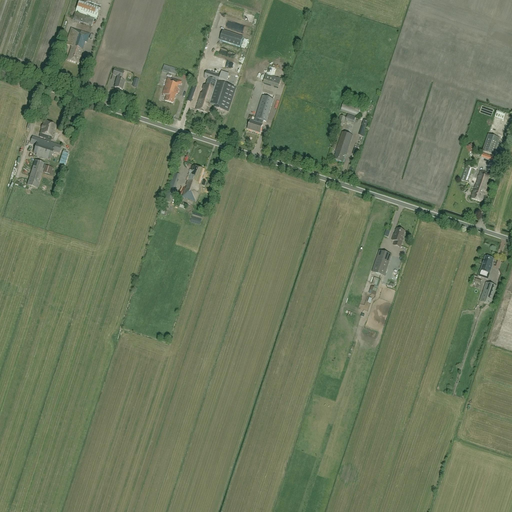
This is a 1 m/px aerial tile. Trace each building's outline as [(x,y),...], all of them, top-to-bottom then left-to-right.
[(96,20),(97,16),(100,7),(79,0),(75,12),(95,18),(94,19),(96,20)] [(82,16),(79,23),(89,27),(92,20),(82,16)] [(89,34),(70,28),(65,45),(72,47),(67,61),(78,64),(83,47),(84,47),(85,42),(86,43),(89,34)] [(243,38),(223,32),(220,41),(240,48),(243,38)] [(236,54),(210,46),(209,50),(235,58),(236,54)] [(175,75),(176,69),(164,66),(162,71),(175,75)] [(124,72),(114,70),(112,75),(117,76),(115,82),(116,82),(114,88),(122,90),(124,82),(121,81),(122,78),(124,72)] [(220,76),(206,71),(204,78),(208,79),(206,86),(204,85),(195,110),(207,114),(209,109),(211,110),(212,105),(215,106),(214,108),(228,112),(236,88),(226,85),(229,75),(221,72),(220,76)] [(278,89),(281,80),(266,75),(263,84),(278,89)] [(180,86),(181,82),(167,78),(162,94),(166,96),(165,101),(173,103),(176,94),(177,95),(179,89),(178,88),(178,85),(180,86)] [(191,103),(196,87),(192,86),(187,102),(191,103)] [(266,122),(273,100),(262,96),(254,122),(250,121),(247,130),(260,134),(262,125),(263,121),(266,122)] [(341,110),(358,116),(360,109),(343,103),(341,110)] [(495,117),(503,120),(506,113),(497,110),(495,117)] [(353,124),(355,118),(347,115),(345,121),(353,124)] [(342,127),(345,118),(340,116),(337,125),(342,127)] [(364,121),(359,135),(363,137),(369,123),(364,121)] [(50,143),(55,126),(44,122),(40,137),(46,139),(45,141),(32,137),(30,144),(35,146),(33,153),(36,154),(35,156),(47,159),(48,158),(51,159),(53,151),(59,153),(61,146),(50,143)] [(346,156),(352,136),(342,133),(335,152),(336,153),(334,160),(343,163),(345,156),(346,156)] [(494,155),(500,139),(488,135),(482,151),(494,155)] [(465,146),(469,153),(470,153),(471,154),(473,153),(472,152),(475,150),(471,143),(465,146)] [(65,166),(68,154),(66,153),(63,152),(59,164),(65,166)] [(483,153),(481,157),(495,162),(496,158),(483,153)] [(37,189),(45,164),(35,161),(27,185),(37,189)] [(466,166),(461,181),(469,183),(474,169),(476,170),(478,166),(473,164),(468,163),(467,166),(466,166)] [(51,174),(53,174),(53,173),(51,172),(53,168),(45,166),(43,171),(51,174)] [(196,193),(204,170),(193,166),(191,170),(190,173),(186,187),(187,187),(186,190),(184,190),(182,197),(195,201),(198,193),(196,193)] [(481,203),(491,175),(480,171),(470,199),(481,203)] [(178,175),(174,174),(166,198),(171,199),(178,175)] [(402,240),(405,231),(397,229),(394,237),(393,237),(392,240),(395,242),(393,245),(400,248),(403,240),(402,240)] [(384,277),(391,255),(379,251),(372,273),(384,277)] [(489,274),(491,267),(493,259),(485,257),(480,271),(489,274)] [(373,288),(377,289),(380,280),(374,278),(372,285),(374,285),(373,288)] [(490,306),(496,287),(486,283),(480,302),(490,306)]
